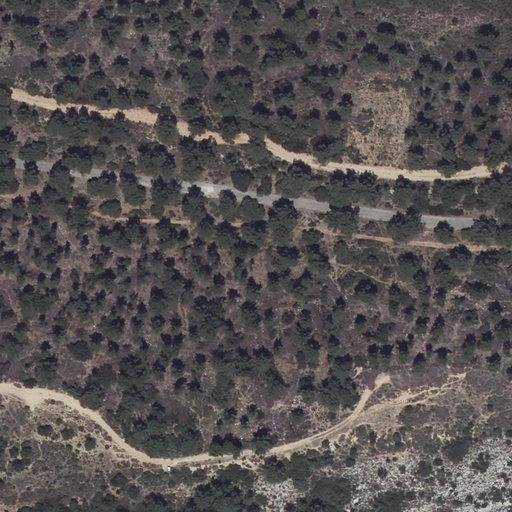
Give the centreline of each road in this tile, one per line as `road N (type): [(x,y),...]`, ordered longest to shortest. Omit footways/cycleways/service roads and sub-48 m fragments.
road 1 (track): [(0,90),(63,106),(152,113),(203,138),(258,139),(292,159),(398,179),(511,169)]
road 2 (unclassified): [(0,158),(427,221),(511,221)]
road 3 (track): [(511,245),(163,219),(0,189)]
